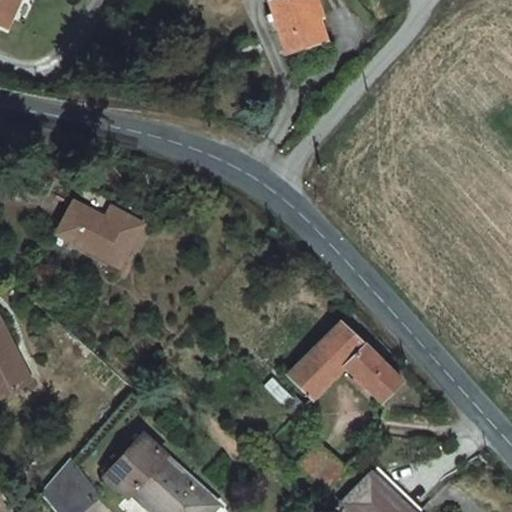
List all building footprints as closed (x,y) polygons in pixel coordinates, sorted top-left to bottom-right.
[(28,0),(0,0),(0,22),(16,29),(28,0)] [(216,2),(202,7),(211,33),(225,28),(216,2)] [(287,29),(246,43),(264,97),(304,84),(287,29)] [(124,267),(146,225),(112,209),(106,219),(76,206),(61,237),(124,267)] [(291,375),(316,402),(348,373),(377,400),(401,380),(347,323),(291,375)] [(0,401),(32,383),(0,326),(0,401)] [(231,511),(234,509),(143,435),(112,474),(155,511),(231,511)] [(353,471),(318,439),(291,466),(326,497),(353,471)] [(61,511),(94,511),(106,501),(69,463),(46,496),(61,511)] [(412,511),(413,511),(417,507),(379,468),(349,496),(364,511),(412,511)]
